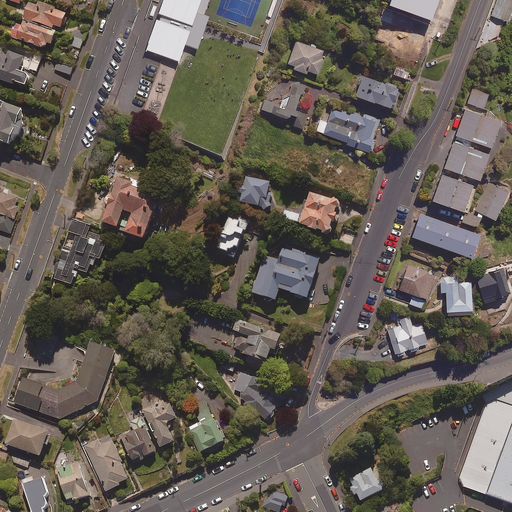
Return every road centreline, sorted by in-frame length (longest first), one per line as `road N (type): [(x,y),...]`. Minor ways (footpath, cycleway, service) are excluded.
road 1 (residential): [(313,431),(308,410),(317,379),(480,0)]
road 2 (tertiary): [(511,351),(389,384),(313,431)]
road 3 (residential): [(60,178),(123,0)]
road 4 (residential): [(0,345),(60,178)]
road 5 (tertiary): [(295,443),(160,511)]
